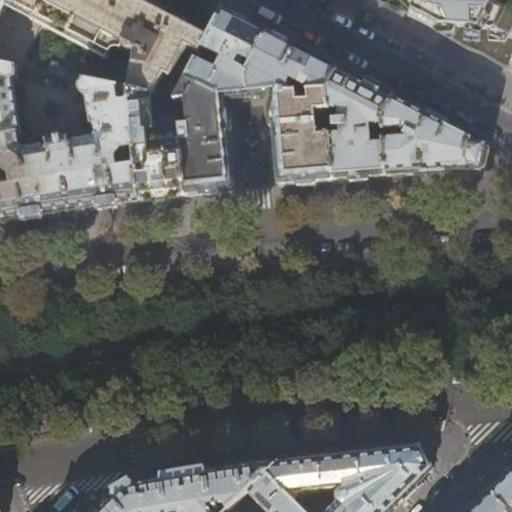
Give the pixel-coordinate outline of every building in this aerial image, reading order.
[(0,0),(0,20),(10,0),(0,0)] [(207,38),(133,0),(10,0),(0,20),(0,68),(19,71),(45,21),(111,56),(113,49),(122,53),(124,49),(125,51),(128,51),(130,52),(131,51),(133,51),(134,50),(135,49),(128,91),(150,96),(175,100),(185,81),(196,63),(203,50),(209,39),(207,38)] [(511,0),(366,0),(511,78),(511,0)] [(216,26),(209,39),(203,50),(220,60),(214,72),(196,63),(185,81),(226,102),(235,101),(249,100),(246,73),(269,34),(244,21),(242,17),(224,11),(216,26)] [(339,70),(269,34),(246,73),(249,100),(260,99),(271,98),(289,96),(288,87),(290,83),(291,83),(293,83),(294,83),(296,83),(297,82),(298,82),(299,81),(300,80),(310,86),(305,95),(325,93),(339,70)] [(35,75),(85,84),(91,85),(91,83),(81,77),(65,73),(66,67),(49,62),(47,70),(36,69),(35,75)] [(19,73),(19,71),(0,68),(0,173),(1,173),(10,178),(12,188),(0,190),(0,208),(2,223),(140,202),(129,103),(120,104),(119,103),(118,102),(117,90),(91,85),(85,84),(84,85),(83,86),(82,88),(81,91),(82,94),(82,95),(83,97),(85,99),(88,99),(89,99),(93,126),(96,126),(97,137),(94,141),(71,145),(70,142),(67,142),(66,141),(62,142),(62,140),(55,142),(54,143),(51,144),(47,142),(46,144),(47,145),(48,149),(25,152),(22,150),(20,139),(22,138),(13,82),(14,82),(17,81),(18,80),(19,78),(20,75),(19,73)] [(369,86),(339,70),(325,93),(327,112),(337,112),(338,122),(330,123),(331,132),(339,131),(339,137),(330,138),(334,182),(363,180),(387,178),(385,146),(372,147),(370,126),(383,125),(383,120),(395,99),(369,86)] [(226,102),(185,81),(175,100),(175,102),(184,102),(186,125),(179,126),(181,142),(188,142),(188,145),(180,146),(185,197),(221,193),(233,191),(234,190),(235,188),(226,102)] [(154,141),(150,96),(128,91),(129,103),(140,202),(185,197),(180,146),(179,140),(176,138),(173,137),(172,138),(170,138),(169,139),(168,140),(167,141),(167,142),(165,142),(165,141),(154,141)] [(327,112),(325,93),(305,95),(289,96),(271,98),(280,184),(280,185),(281,186),(282,186),(283,186),(306,184),(334,182),(330,138),(316,139),(314,113),(327,112)] [(429,117),(395,99),(383,120),(383,125),(384,131),(401,130),(407,132),(405,137),(410,141),(385,143),(385,146),(387,178),(408,176),(481,172),(487,147),(429,117)] [(346,457),(278,464),(265,476),(294,505),(297,494),(341,489),(340,489),(339,491),(338,492),(337,493),(336,496),(336,497),(336,499),(336,500),(337,502),(338,503),(329,511),(392,511),(433,472),(422,448),(346,457)] [(265,476),(278,464),(211,475),(132,488),(117,496),(117,497),(102,511),(206,511),(206,509),(221,507),(225,511),(228,511),(247,494),(265,476)] [(301,511),(294,505),(265,476),(247,494),(265,511),(301,511)] [(511,511),(511,477),(493,496),(509,511),(511,511)] [(509,511),(493,496),(477,511),(509,511)]
